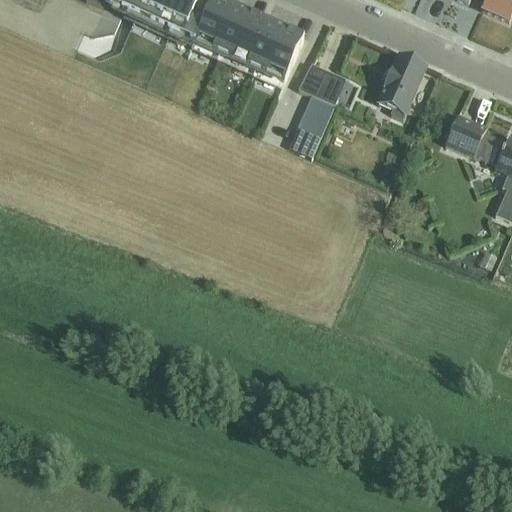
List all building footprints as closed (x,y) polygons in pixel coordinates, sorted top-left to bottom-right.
[(88,0),(86,5),(103,12),(104,9),(108,0),(88,0)] [(108,0),(104,9),(121,16),(128,0),(108,0)] [(128,0),(121,16),(193,48),(214,4),(205,0),(128,0)] [(511,0),(487,0),(481,13),(509,25),(511,16),(511,0)] [(214,4),(192,50),(282,90),(303,44),(214,4)] [(399,59),(377,108),(393,114),(391,118),(403,123),(426,71),(399,59)] [(311,70),(299,94),(310,102),(333,112),(337,103),(345,107),(353,88),(311,70)] [(310,102),(289,152),(312,161),(333,112),(310,102)] [(511,145),(508,143),(506,147),(484,138),(486,134),(458,121),(445,150),(473,162),(473,161),(496,171),(494,175),(506,181),(502,192),(507,194),(495,219),(511,226),(511,145)] [(485,256),(480,269),(490,273),(496,260),(485,256)]
